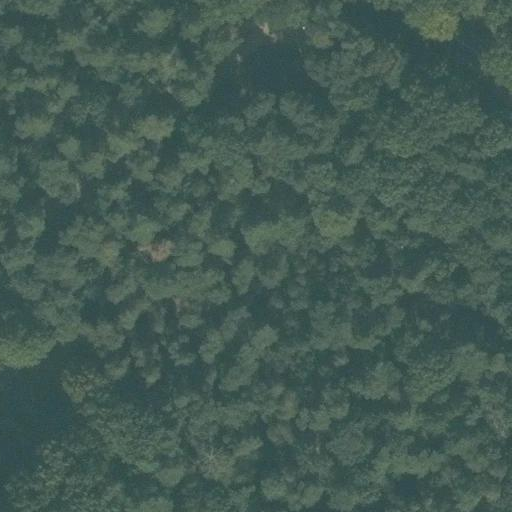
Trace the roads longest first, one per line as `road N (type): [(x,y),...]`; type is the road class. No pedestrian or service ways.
road 1 (track): [(4,240),(272,500)]
road 2 (track): [(308,0),(330,82),(334,164),(427,337)]
road 3 (track): [(260,511),(427,337)]
